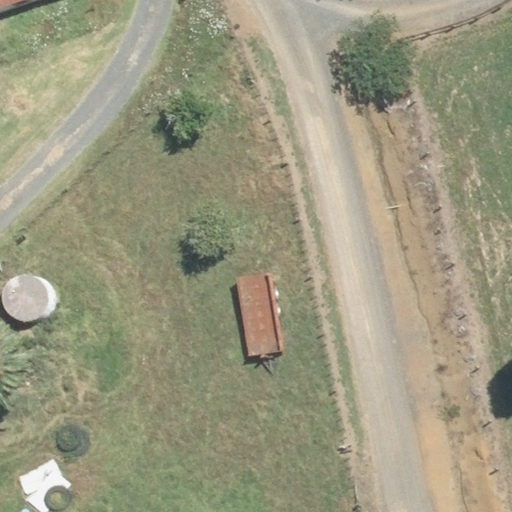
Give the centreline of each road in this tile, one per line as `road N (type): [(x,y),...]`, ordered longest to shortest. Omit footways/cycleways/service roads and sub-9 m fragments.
road 1 (unknown): [(258,12),(306,142),(391,511)]
road 2 (unknown): [(258,12),(350,34),(438,33),(502,0)]
